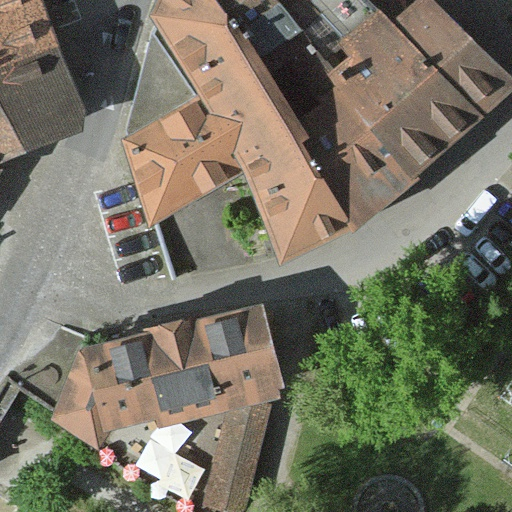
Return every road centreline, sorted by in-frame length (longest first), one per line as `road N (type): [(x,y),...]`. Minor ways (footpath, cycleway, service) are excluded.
road 1 (residential): [(22,303),(207,297),(289,286),(354,266),(412,228),(511,129)]
road 2 (residential): [(112,0),(110,96),(22,303)]
